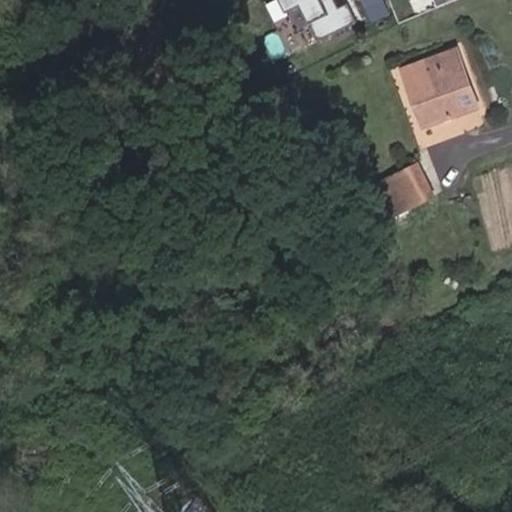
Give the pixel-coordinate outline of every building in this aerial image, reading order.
[(279,0),(293,29),(303,24),(305,27),(312,41),(350,23),(342,4),(333,8),(328,0),(279,0)] [(373,0),(355,0),(366,22),(381,15),(373,0)] [(443,61),(427,68),(431,130),(465,116),(443,61)] [(431,130),(427,68),(392,81),(415,137),(431,130)] [(411,187),(392,196),(404,222),(423,213),(411,187)] [(392,196),(378,202),(391,229),(404,222),(392,196)]
